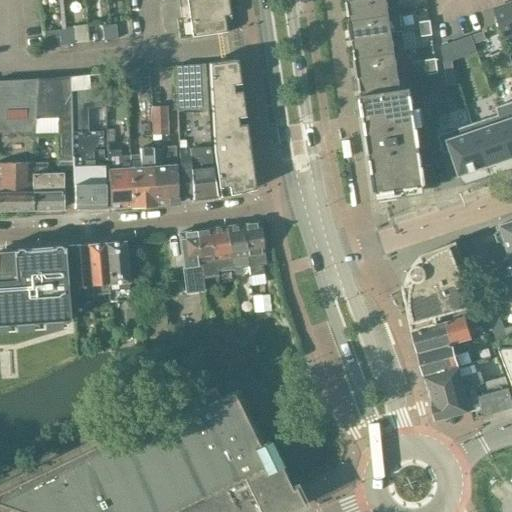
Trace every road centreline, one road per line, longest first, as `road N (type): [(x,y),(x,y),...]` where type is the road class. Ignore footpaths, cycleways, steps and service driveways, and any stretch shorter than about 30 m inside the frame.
road 1 (residential): [(296,201),(156,225),(0,230)]
road 2 (secondary): [(408,445),(339,256)]
road 3 (secondary): [(316,264),(392,450)]
road 4 (secondary): [(321,196),(291,0)]
road 5 (residential): [(339,256),(511,200)]
road 6 (secondary): [(269,40),(296,201)]
road 7 (residential): [(10,69),(158,54)]
